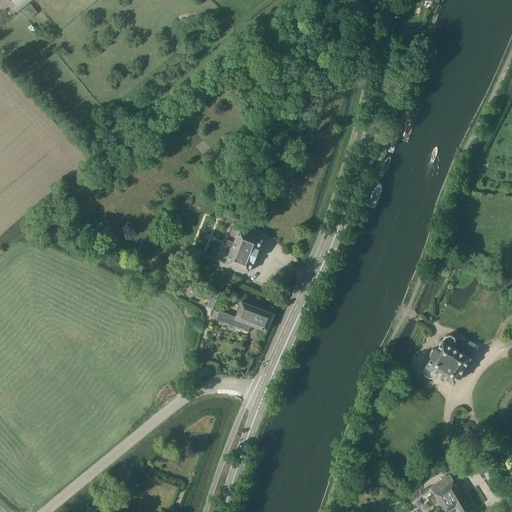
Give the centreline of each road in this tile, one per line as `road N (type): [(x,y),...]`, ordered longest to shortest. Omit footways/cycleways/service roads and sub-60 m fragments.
road 1 (secondary): [(264,393),(355,187),(382,96),(388,0)]
road 2 (unclassified): [(39,511),(186,392),(223,382),(264,393)]
road 3 (track): [(479,511),(448,464),(449,421),(489,352),(511,340)]
road 4 (secondary): [(226,511),(264,393)]
